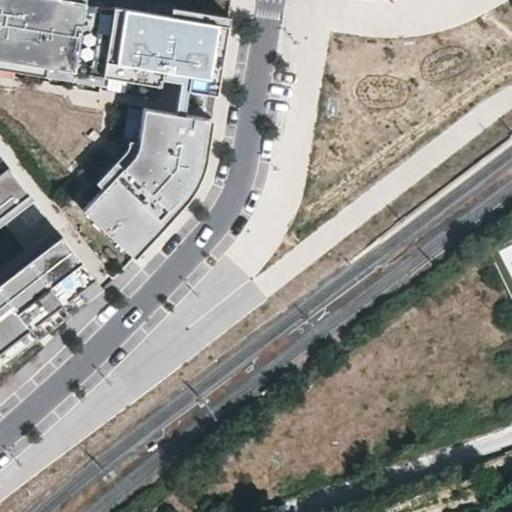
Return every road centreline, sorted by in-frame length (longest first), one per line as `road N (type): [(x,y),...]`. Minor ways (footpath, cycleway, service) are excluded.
road 1 (residential): [(0,437),(108,340),(235,194),(272,0)]
road 2 (residential): [(284,511),(511,434)]
